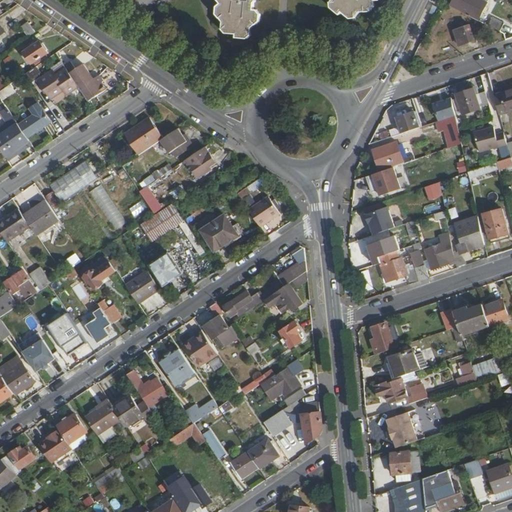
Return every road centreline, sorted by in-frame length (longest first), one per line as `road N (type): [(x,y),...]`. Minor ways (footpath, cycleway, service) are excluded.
road 1 (residential): [(323,216),(0,436)]
road 2 (residential): [(0,190),(165,80)]
road 3 (residential): [(511,263),(334,323)]
road 4 (residential): [(374,99),(511,51)]
road 5 (tertiary): [(165,80),(49,0)]
road 6 (residential): [(346,442),(241,511)]
